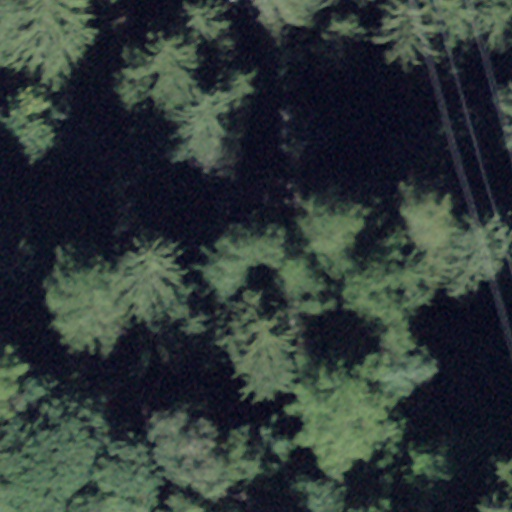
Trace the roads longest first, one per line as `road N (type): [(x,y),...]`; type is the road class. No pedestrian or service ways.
road 1 (track): [(0,84),(36,129),(236,181),(511,204)]
road 2 (track): [(285,511),(0,315)]
